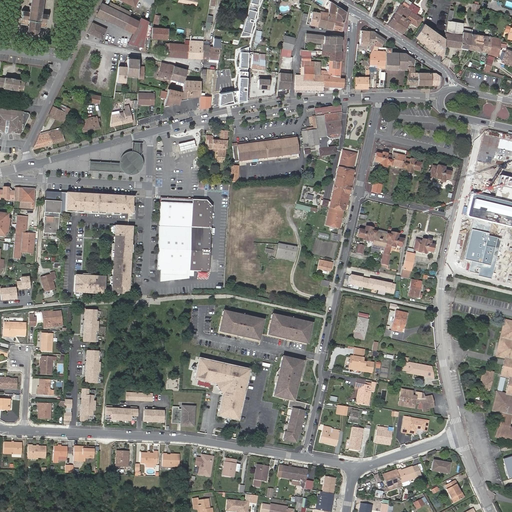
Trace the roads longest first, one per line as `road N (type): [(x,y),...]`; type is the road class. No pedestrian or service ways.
road 1 (residential): [(24,431),(184,438),(303,458)]
road 2 (residential): [(359,192),(303,458)]
road 3 (residential): [(459,435),(438,309),(454,215)]
road 4 (residential): [(216,278),(148,283),(149,185)]
road 5 (residential): [(354,9),(441,68),(452,89)]
road 6 (tertiary): [(197,119),(320,100)]
road 7 (tertiary): [(320,100),(197,119)]
